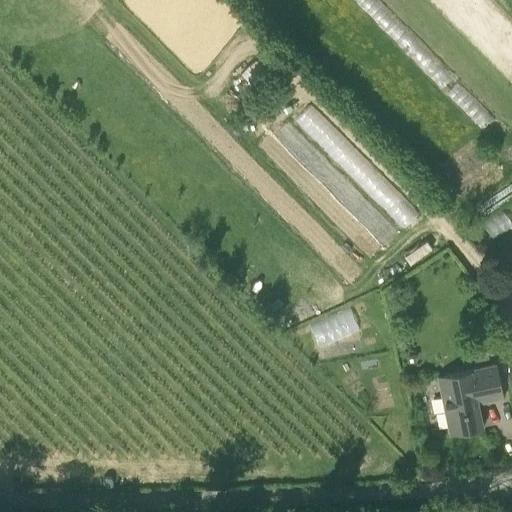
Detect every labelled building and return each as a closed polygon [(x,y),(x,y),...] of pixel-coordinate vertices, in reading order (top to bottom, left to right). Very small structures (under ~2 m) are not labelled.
[(345,136),(312,102),(297,116),(330,150),(345,136)] [(380,173),(375,179),(389,189),(379,202),(408,223),(422,205),(380,173)] [(323,355),(361,347),(356,323),(318,332),(323,355)] [(484,339),(471,342),(475,360),(488,357),(484,339)] [(450,434),(483,427),(478,402),(504,397),(497,364),(438,377),(450,434)]
